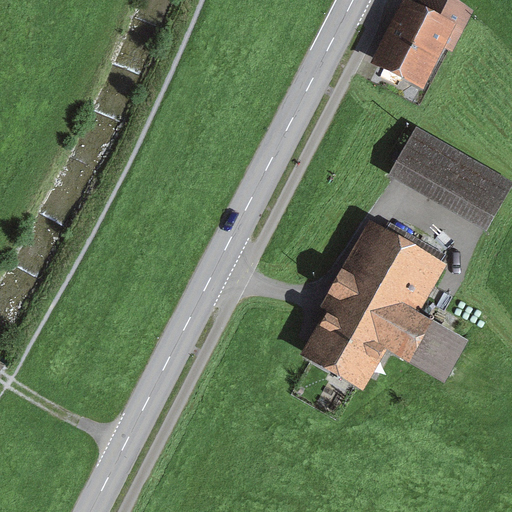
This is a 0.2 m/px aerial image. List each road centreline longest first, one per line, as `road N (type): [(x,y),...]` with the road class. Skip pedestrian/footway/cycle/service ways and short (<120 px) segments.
road 1 (secondary): [(91,511),(355,0)]
road 2 (track): [(125,445),(0,374)]
